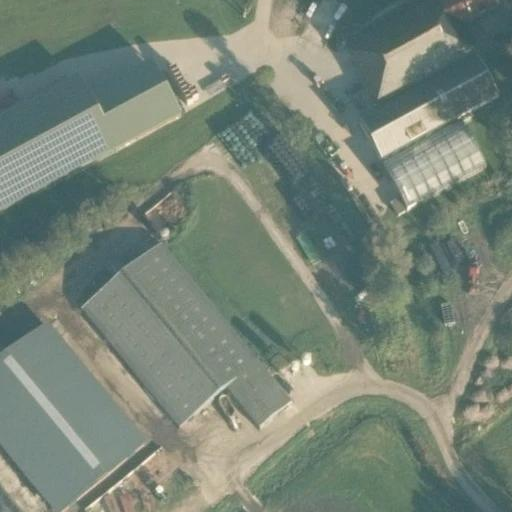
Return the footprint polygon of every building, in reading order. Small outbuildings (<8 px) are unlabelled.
[(433,3),(364,42),(358,31),(340,41),(381,115),(360,127),(380,166),(498,100),(476,62),(403,103),(402,101),(479,57),(462,28),(497,11),(490,0),(454,0),(437,9),(433,3)] [(0,217),(116,154),(87,101),(77,82),(0,123),(0,217)] [(381,169),(406,214),(485,171),(459,125),(381,169)] [(396,220),(404,216),(397,203),(389,207),(396,220)] [(81,313),(95,331),(179,432),(225,393),(259,434),(291,407),(160,248),(127,275),(117,262),(104,273),(114,285),(81,313)] [(0,451),(50,511),(65,511),(145,446),(47,327),(0,366),(0,451)]
